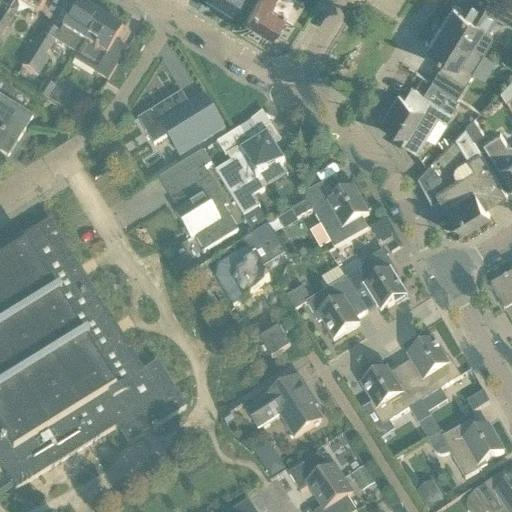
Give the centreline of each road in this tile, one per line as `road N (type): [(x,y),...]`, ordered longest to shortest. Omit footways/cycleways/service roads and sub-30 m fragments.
road 1 (residential): [(449,280),(351,127)]
road 2 (residential): [(172,14),(109,117),(65,157)]
road 3 (residential): [(332,374),(428,315),(449,280)]
road 4 (residential): [(351,127),(426,0)]
road 5 (residential): [(294,88),(172,14)]
road 6 (residential): [(511,396),(449,280)]
